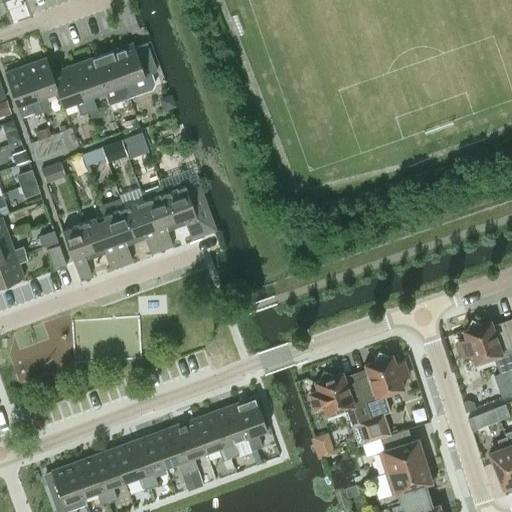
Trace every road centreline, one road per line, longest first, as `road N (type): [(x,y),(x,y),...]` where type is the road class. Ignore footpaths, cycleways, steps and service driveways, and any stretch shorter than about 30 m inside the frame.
road 1 (residential): [(421,311),(289,350),(3,462)]
road 2 (residential): [(0,325),(208,251)]
road 3 (residential): [(480,511),(421,311)]
